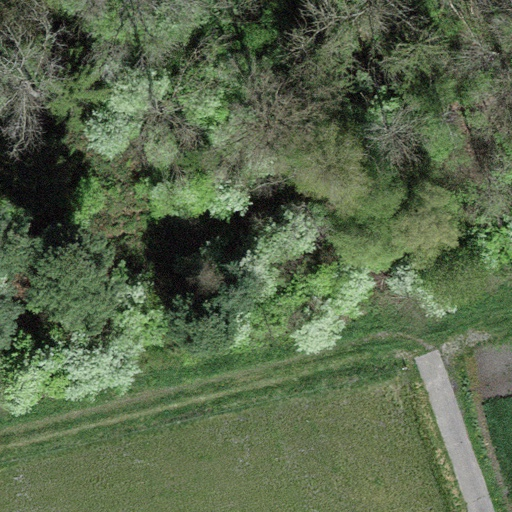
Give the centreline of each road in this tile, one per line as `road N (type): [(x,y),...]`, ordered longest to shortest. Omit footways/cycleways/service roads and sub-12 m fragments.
road 1 (track): [(0,438),(511,318)]
road 2 (track): [(484,511),(421,340)]
